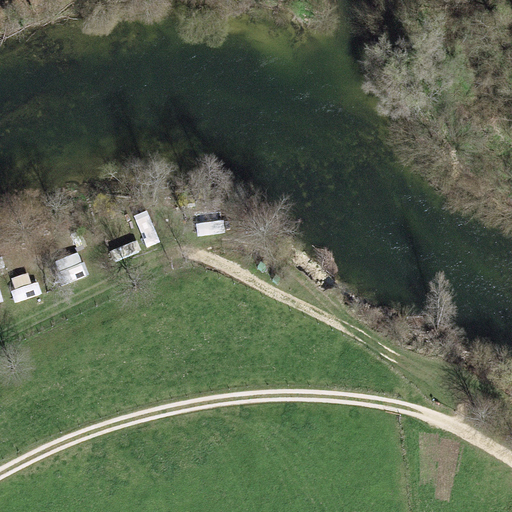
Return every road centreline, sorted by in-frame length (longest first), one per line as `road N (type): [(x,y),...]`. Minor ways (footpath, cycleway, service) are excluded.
road 1 (track): [(440,419),(443,401),(434,389),(281,255),(238,237),(185,249),(0,336)]
road 2 (track): [(0,472),(98,427),(260,395),(402,406),(511,458)]
road 3 (track): [(379,345),(185,249)]
road 4 (track): [(379,345),(511,411)]
